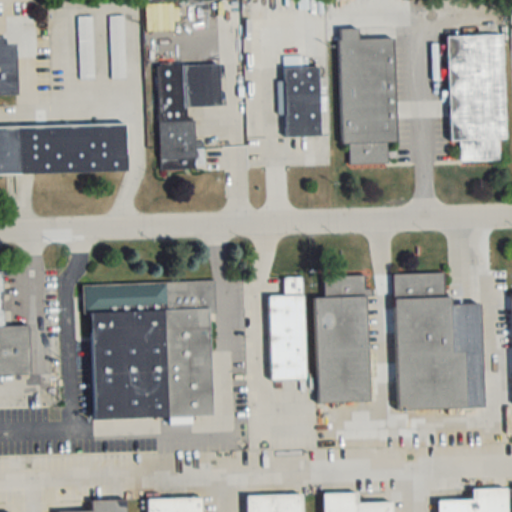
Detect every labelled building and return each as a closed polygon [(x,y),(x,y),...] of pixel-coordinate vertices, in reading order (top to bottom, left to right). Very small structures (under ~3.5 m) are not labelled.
[(77,79),(93,79),(93,16),(77,16),(77,79)] [(124,79),(124,16),(109,16),(109,79),(124,79)] [(340,143),(348,143),(348,163),(386,162),(385,140),(395,140),(392,37),(357,39),(357,28),(337,28),(340,143)] [(445,36),(448,141),(458,140),(459,162),(498,160),(498,138),(505,138),(501,34),(445,36)] [(0,95),(16,95),(15,42),(0,42),(0,95)] [(220,105),(219,63),(155,66),(159,169),(203,167),(202,142),(194,142),(193,118),(186,119),(186,107),(220,105)] [(319,135),(318,66),(283,66),(284,136),(319,135)] [(0,174),(126,172),(125,123),(0,125),(0,174)] [(395,409),(466,407),(464,351),(451,351),(450,295),(444,295),(443,273),(392,274),(395,409)] [(27,325),(1,326),(0,276),(0,375),(29,375),(27,325)] [(367,401),(364,276),(322,277),(323,298),(313,298),(315,363),(304,364),(302,277),(281,278),(282,295),(266,295),(268,379),(315,378),(315,402),(367,401)] [(168,418),(168,425),(191,424),(191,416),(213,415),(209,281),(87,284),(90,419),(168,418)] [(506,511),(511,511),(511,486),(469,488),(470,499),(436,500),(436,511),(506,511)] [(390,511),(390,502),(356,503),(356,493),(321,493),(321,511),(390,511)] [(245,495),(245,511),(301,511),(301,494),(245,495)] [(200,511),(200,497),(146,498),(146,511),(200,511)] [(57,511),(56,511),(124,511),(124,500),(90,500),(90,511),(57,511)]
